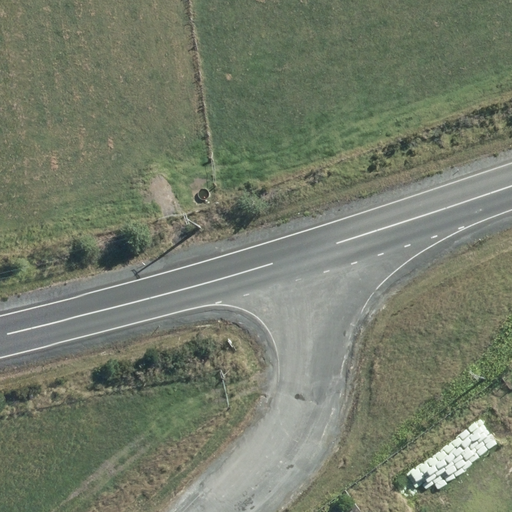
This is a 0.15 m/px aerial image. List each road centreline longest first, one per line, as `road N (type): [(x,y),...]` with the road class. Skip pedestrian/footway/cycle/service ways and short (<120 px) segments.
road 1 (tertiary): [(0,336),(307,254)]
road 2 (residential): [(212,511),(297,418),(313,362),(307,254)]
road 3 (tertiary): [(307,254),(511,190)]
